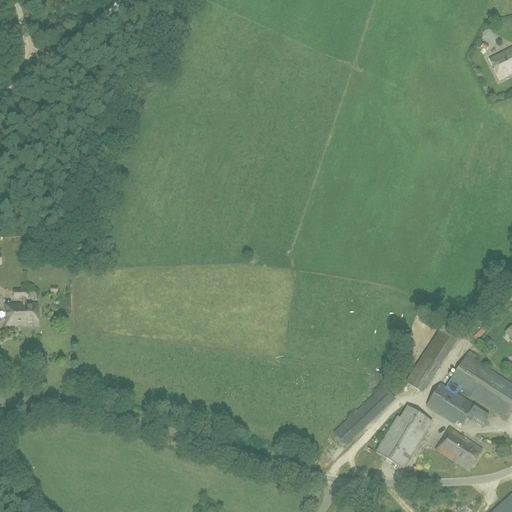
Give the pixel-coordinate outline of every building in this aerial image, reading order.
[(511,48),(490,60),(498,76),(511,69),(511,48)] [(21,300),(21,303),(21,306),(6,307),(6,316),(7,316),(7,322),(7,328),(40,327),(39,306),(27,306),(27,300),(28,300),(28,290),(13,290),(14,301),(21,300)] [(462,425),(468,415),(474,406),(456,394),(460,389),(507,420),(511,412),(511,385),(467,355),(446,387),(441,384),(426,405),(453,423),(455,420),(462,425)] [(439,368),(422,357),(405,383),(420,392),(423,386),(426,388),(439,368)] [(383,387),(334,434),(345,445),(394,398),(383,387)] [(474,406),(468,415),(466,418),(482,428),(489,416),(474,406)] [(400,419),(398,417),(376,453),(402,469),(432,422),(407,407),(400,419)] [(469,472),(483,450),(450,429),(444,437),(448,439),(445,444),(441,442),(436,450),(469,472)] [(339,444),(328,454),(335,462),(346,452),(339,444)] [(511,511),(511,495),(493,511),(511,511)]
